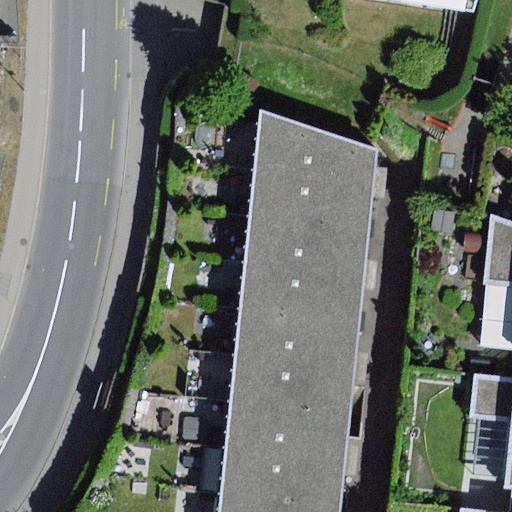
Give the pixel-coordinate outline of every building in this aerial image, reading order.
[(478,0),(386,0),(474,13),(478,0)] [(237,72),(224,95),(247,108),(260,84),(237,72)] [(377,150),(262,112),(254,172),(375,183),(376,169),(377,150)] [(375,183),(374,199),(386,199),(388,169),(376,169),(375,183)] [(375,183),(254,172),(250,217),(371,228),(374,199),(375,183)] [(511,221),(491,214),(484,284),(490,284),(511,286),(511,221)] [(371,228),(250,217),(246,263),(366,274),(367,262),(371,228)] [(366,274),(364,292),(375,293),(378,263),(367,262),(366,274)] [(366,274),(246,263),(241,309),(362,321),(364,292),(366,274)] [(511,286),(490,284),(484,346),(511,349),(511,286)] [(362,321),(241,309),(236,354),(357,367),(359,353),(362,321)] [(370,354),(359,353),(357,367),(355,387),(366,388),(370,354)] [(357,367),(236,354),(231,402),(352,415),(355,387),(357,367)] [(511,378),(475,375),(471,418),(477,418),(511,421),(511,433),(507,479),(507,489),(511,489),(511,378)] [(352,415),(231,402),(226,448),(347,461),(349,445),(352,415)] [(511,433),(511,421),(477,418),(471,476),(507,479),(511,433)] [(347,461),(346,475),(357,476),(360,446),(349,445),(347,461)] [(347,461),(226,448),(221,495),(342,508),(346,475),(347,461)] [(341,511),(342,508),(221,495),(218,511),(341,511)]
